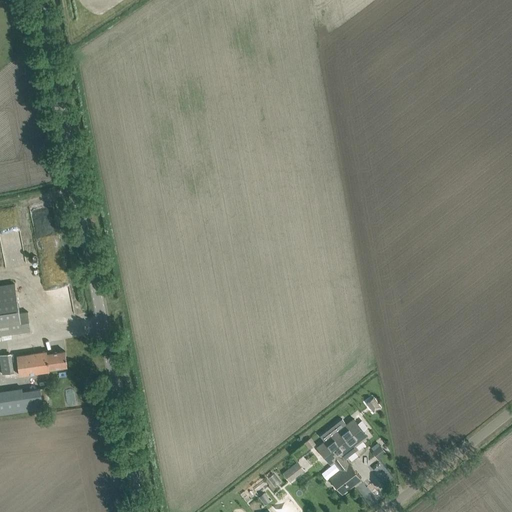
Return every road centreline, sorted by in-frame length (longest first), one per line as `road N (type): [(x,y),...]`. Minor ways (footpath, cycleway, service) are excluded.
road 1 (unclassified): [(140,511),(39,0)]
road 2 (unclassified): [(376,511),(511,406)]
